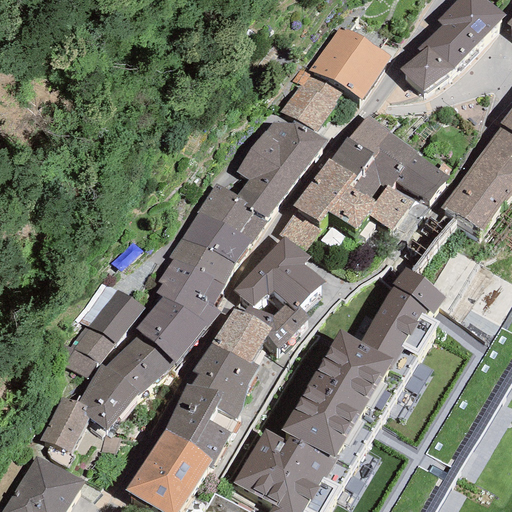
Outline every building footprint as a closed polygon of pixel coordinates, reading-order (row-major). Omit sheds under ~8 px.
[(504,15),(487,0),(456,0),(437,21),(441,23),(470,51),(504,15)] [(452,69),(470,51),(441,23),(416,50),(419,52),(427,45),(452,69)] [(339,27),(309,71),(344,90),(362,100),(391,54),(339,27)] [(423,92),(452,69),(427,45),(419,52),(399,69),(423,92)] [(300,86),(278,112),(317,132),(344,90),(309,71),(306,74),(300,69),(290,81),(300,86)] [(511,109),(502,124),(511,130),(511,109)] [(416,152),(368,115),(347,138),(346,137),(329,160),(355,176),(348,187),(374,202),(387,185),(391,187),(395,182),(415,153),(416,152)] [(292,124),(272,123),(235,173),(248,179),(235,195),(246,202),(244,206),(266,219),(326,140),(293,121),(292,124)] [(511,154),(511,130),(502,124),(439,208),(443,210),(446,206),(481,232),(511,191),(511,158),(510,157),(511,154)] [(449,178),(415,153),(395,182),(427,201),(449,178)] [(374,202),(348,187),(355,176),(329,160),(328,159),(311,182),(338,198),(367,215),(368,214),(391,230),(413,201),(391,187),(387,185),(374,202)] [(367,215),(338,198),(311,182),(292,206),(296,208),(318,223),(327,211),(355,229),(367,215)] [(235,195),(215,184),(196,212),(197,213),(252,242),(266,219),(244,206),(246,202),(235,195)] [(283,237),(304,252),(321,230),(316,226),(318,223),(296,208),(276,236),(281,240),(283,237)] [(197,213),(182,238),(233,266),(247,243),(250,245),(252,242),(197,213)] [(281,240),(233,291),(248,304),(252,307),(267,294),(269,295),(272,291),(287,304),(294,310),(299,307),(325,282),(303,264),(309,257),(304,252),(283,237),(281,240)] [(223,285),(233,266),(182,238),(168,258),(171,259),(223,285)] [(171,259),(158,282),(161,284),(164,281),(212,307),(223,285),(171,259)] [(359,342),(338,330),(281,429),(290,434),(351,470),(404,380),(439,323),(426,315),(429,310),(433,313),(447,297),(404,266),(391,285),(393,287),(359,342)] [(204,331),(219,312),(212,307),(164,281),(161,284),(155,293),(161,297),(205,324),(202,329),(204,331)] [(205,324),(161,297),(135,328),(140,333),(175,364),(202,329),(205,324)] [(311,317),(299,307),(294,310),(287,304),(273,316),(254,309),(252,307),(248,304),(241,312),(270,328),(266,335),(277,348),(311,317)] [(233,308),(211,344),(250,364),(252,362),(266,335),(270,328),(241,312),(233,308)] [(434,511),(511,382),(511,335),(499,328),(390,511),(434,511)] [(140,333),(104,367),(138,392),(136,395),(137,397),(175,364),(140,333)] [(250,364),(211,344),(191,372),(198,375),(190,387),(185,384),(165,429),(212,459),(214,460),(231,432),(207,419),(215,407),(237,419),(241,410),(248,384),(258,366),(252,362),(250,364)] [(101,364),(78,402),(87,406),(83,413),(89,418),(106,431),(136,395),(138,392),(104,367),(101,364)] [(78,402),(61,398),(38,441),(70,454),(89,418),(83,413),(87,406),(78,402)] [(165,429),(155,444),(202,475),(212,459),(165,429)] [(325,511),(351,470),(290,434),(285,441),(266,429),(234,483),(271,505),(267,511),(325,511)] [(202,475),(155,444),(141,465),(188,495),(202,475)] [(65,511),(83,482),(36,456),(0,511),(65,511)] [(177,511),(188,495),(141,465),(125,490),(160,511),(177,511)] [(247,511),(214,493),(203,511),(247,511)]
